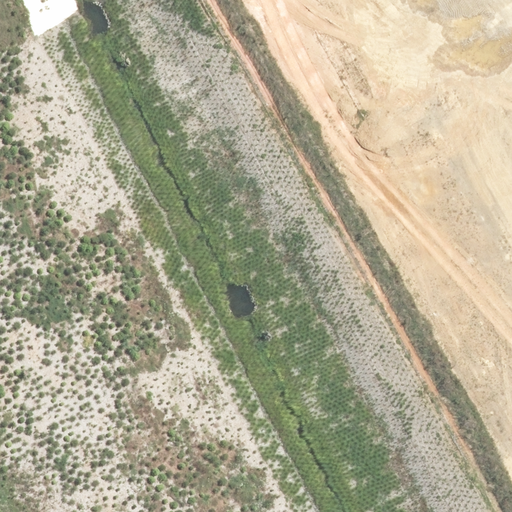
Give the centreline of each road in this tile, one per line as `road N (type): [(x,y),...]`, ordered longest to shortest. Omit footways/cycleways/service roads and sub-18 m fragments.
road 1 (residential): [(511,416),(367,166)]
road 2 (residential): [(367,166),(271,0)]
road 3 (residential): [(511,80),(367,166)]
